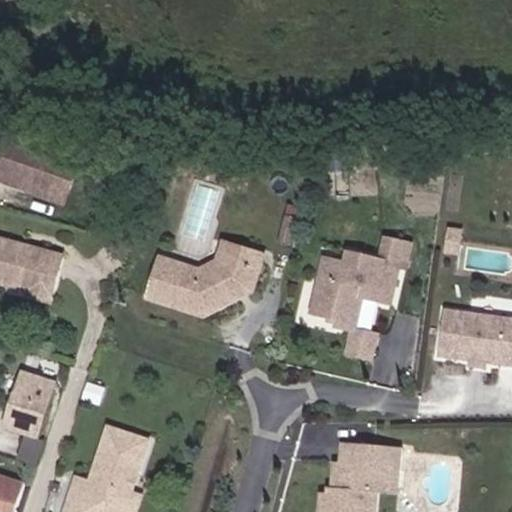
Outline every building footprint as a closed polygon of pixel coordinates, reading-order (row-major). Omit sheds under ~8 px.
[(0,153),(14,158),(19,144),(4,139),(0,149),(0,153)] [(75,164),(19,144),(14,158),(0,153),(0,184),(60,206),(75,164)] [(460,238),(448,237),(446,257),(458,257),(460,238)] [(0,284),(14,288),(27,247),(0,239),(0,284)] [(414,248),(391,242),(384,265),(351,256),(349,266),(328,261),(313,315),(340,323),(338,331),(355,335),(365,301),(392,308),(402,270),(409,271),(414,248)] [(27,247),(14,288),(26,291),(35,287),(51,291),(60,255),(27,247)] [(264,258),(238,250),(233,268),(218,264),(201,274),(160,260),(147,301),(204,319),(237,302),(241,290),(252,294),(264,258)] [(24,297),(48,302),(51,291),(35,287),(26,291),(24,297)] [(439,361),(472,366),(486,368),(511,371),(511,325),(445,317),(439,361)] [(371,364),(378,340),(355,335),(349,358),(371,364)] [(4,431),(27,437),(41,393),(16,387),(4,431)] [(58,398),(41,393),(27,437),(45,441),(58,398)] [(102,511),(123,511),(129,497),(125,495),(130,482),(133,483),(146,446),(105,432),(87,486),(73,480),(62,511),(79,511),(82,505),(102,511)] [(329,493),(324,492),(323,498),(322,511),(373,511),(375,499),(385,499),(387,475),(397,476),(399,453),(339,448),(337,467),(335,493),(329,493)] [(329,493),(335,493),(337,467),(330,467),(329,493)] [(385,499),(396,499),(397,476),(387,475),(385,499)] [(0,511),(15,511),(24,487),(0,478),(0,511)] [(133,511),(138,501),(129,497),(123,511),(133,511)] [(315,511),(322,511),(323,498),(317,498),(315,511)]
